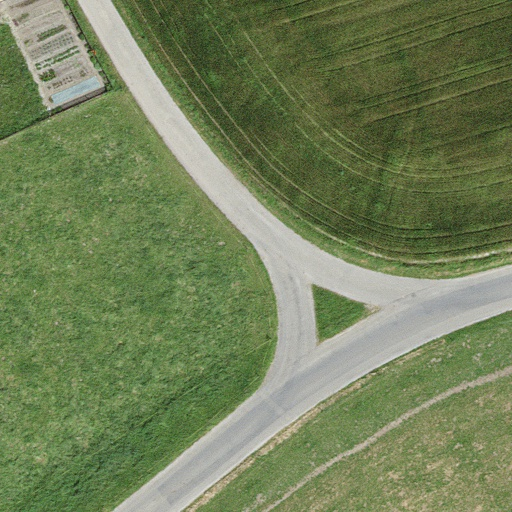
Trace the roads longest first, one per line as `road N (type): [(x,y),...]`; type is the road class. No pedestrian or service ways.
road 1 (residential): [(96,0),(171,121),(277,245)]
road 2 (residential): [(277,245),(333,276),(455,307)]
road 3 (unclassified): [(291,399),(455,307)]
road 4 (unclassified): [(146,511),(291,399)]
road 5 (residential): [(277,245),(297,337),(291,399)]
